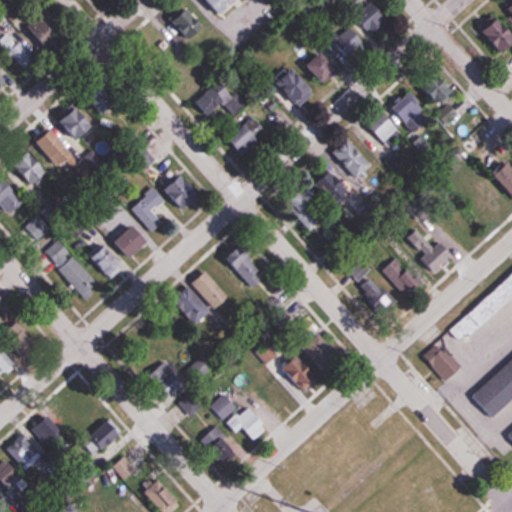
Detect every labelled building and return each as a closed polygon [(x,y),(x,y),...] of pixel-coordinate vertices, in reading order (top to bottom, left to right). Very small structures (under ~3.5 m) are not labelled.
[(239,0),(205,0),(222,17),(239,0)] [(355,9),(364,0),(350,0),(349,2),(355,9)] [(207,27),(183,3),(168,19),(192,42),(207,27)] [(379,4),(358,12),(364,27),(385,19),(379,4)] [(49,13),(30,25),(46,52),(66,40),(49,13)] [(348,60),(365,42),(350,26),(332,44),(348,60)] [(0,79),(14,92),(41,61),(9,32),(0,42),(0,49),(14,62),(5,73),(0,68),(0,79)] [(176,59),(182,53),(161,32),(155,38),(176,59)] [(336,75),(329,54),(311,60),(319,81),(336,75)] [(294,107),(313,96),(295,67),(276,78),(294,107)] [(394,109),(415,133),(430,120),(424,114),(437,102),(442,108),(453,97),(433,75),(394,109)] [(233,95),(219,80),(205,94),(219,109),(233,95)] [(59,121),(76,143),(98,126),(81,104),(59,121)] [(369,128),(389,148),(405,133),(385,113),(369,128)] [(258,137),(246,124),(230,139),(241,152),(258,137)] [(56,168),(68,158),(81,176),(87,171),(57,129),(38,143),(56,168)] [(373,165),(347,138),(332,153),(358,180),(373,165)] [(48,175),(33,152),(14,163),(30,187),(48,175)] [(346,196),(331,171),(289,196),(304,221),(346,196)] [(184,214),(204,198),(184,173),(164,188),(184,214)] [(0,210),(3,215),(22,202),(8,181),(0,186),(0,210)] [(489,225),(506,210),(481,183),(464,198),(489,225)] [(132,208),(153,234),(165,224),(154,211),(166,201),(156,188),(132,208)] [(455,253),(423,220),(404,239),(437,272),(455,253)] [(152,242),(136,224),(117,242),(133,259),(152,242)] [(102,285),(57,239),(42,254),(87,300),(102,285)] [(88,255),(111,279),(125,266),(102,242),(88,255)] [(212,266),(222,294),(238,289),(228,261),(212,266)] [(228,302),(211,271),(195,281),(212,311),(228,302)] [(195,326),(211,313),(190,287),(174,301),(195,326)] [(26,361),(40,349),(18,323),(4,335),(26,361)] [(462,368),(438,344),(424,358),(448,382),(462,368)] [(0,380),(16,367),(0,348),(0,380)] [(184,374),(195,385),(215,365),(203,354),(184,374)] [(185,386),(165,362),(149,376),(169,399),(185,386)] [(511,412),(511,375),(479,375),(479,412),(511,412)] [(181,417),(186,413),(192,418),(205,404),(192,390),(173,409),(181,417)] [(224,421),(238,408),(225,394),(211,407),(224,421)] [(267,433),(254,406),(226,419),(234,434),(247,428),(252,440),(267,433)] [(120,431),(109,420),(84,445),(95,456),(120,431)] [(91,432),(83,423),(71,433),(79,442),(91,432)] [(203,436),(220,469),(238,460),(222,427),(203,436)] [(27,474),(45,458),(23,434),(6,449),(27,474)] [(0,465),(0,485),(17,499),(30,483),(3,461),(0,465)] [(174,511),(184,503),(160,479),(144,495),(161,511),(174,511)]
